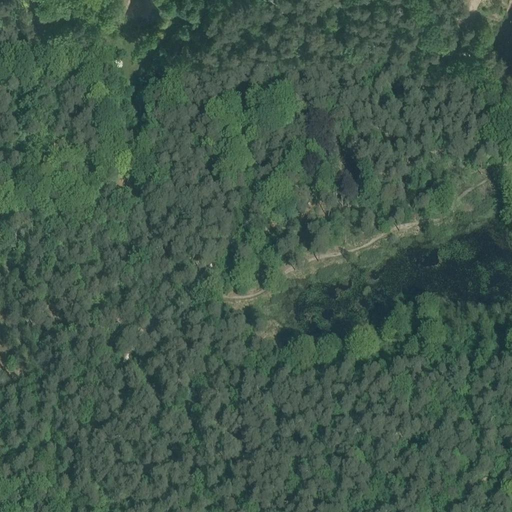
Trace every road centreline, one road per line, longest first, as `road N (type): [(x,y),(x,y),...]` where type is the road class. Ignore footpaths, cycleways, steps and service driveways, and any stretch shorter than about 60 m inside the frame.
road 1 (unclassified): [(0,232),(107,213),(141,191),(213,0)]
road 2 (unclassified): [(511,166),(420,0)]
